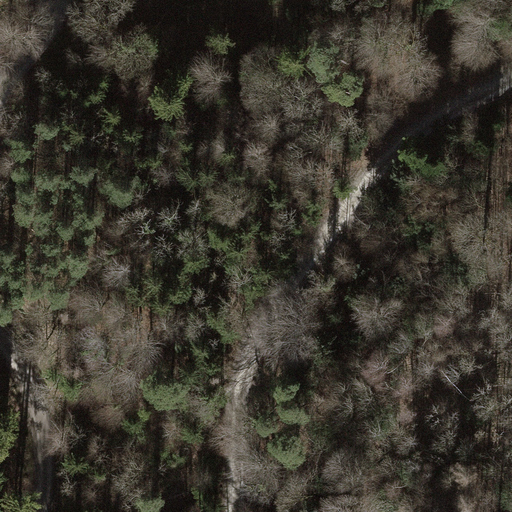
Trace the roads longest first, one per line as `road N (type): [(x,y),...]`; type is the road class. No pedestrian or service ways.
road 1 (track): [(241,511),(240,408),(273,307),(407,141),(511,81)]
road 2 (track): [(0,337),(46,416),(42,511)]
